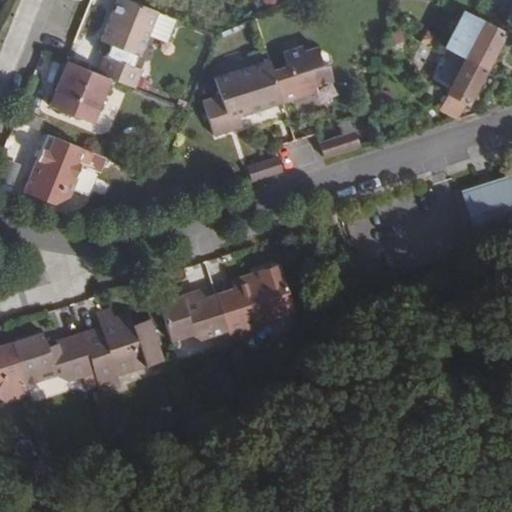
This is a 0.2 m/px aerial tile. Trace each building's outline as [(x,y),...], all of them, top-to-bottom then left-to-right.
[(153,10),(128,0),(114,0),(99,40),(135,54),(153,10)] [(261,0),(266,11),(281,5),(279,0),(261,0)] [(406,0),(389,0),(387,17),(402,25),(406,0)] [(465,11),(445,48),(446,48),(461,57),(487,70),(507,32),(465,11)] [(435,76),(447,83),(461,57),(446,48),(434,72),(435,76)] [(270,66),(280,96),(330,81),(321,53),(307,49),(288,55),(289,60),(270,66)] [(104,52),(96,73),(109,78),(126,85),(135,65),(104,52)] [(238,110),(280,96),(270,66),(267,55),(213,72),(219,90),(204,94),(215,128),(241,120),(238,110)] [(470,101),(487,70),(461,57),(447,83),(445,88),(470,101)] [(96,73),(68,62),(51,106),(92,122),(109,78),(96,73)] [(463,115),(470,101),(445,88),(438,101),(463,115)] [(352,132),(319,143),(324,158),(357,147),(352,132)] [(58,205),(81,148),(51,136),(46,149),(39,146),(35,155),(30,154),(17,189),(58,205)] [(252,181),(281,172),(276,156),(247,166),(252,181)] [(511,175),(462,192),(477,239),(511,227),(511,175)] [(294,312),(279,264),(255,272),(257,279),(231,287),(215,293),(227,331),(230,340),(247,335),(244,328),(271,319),(294,312)] [(257,279),(255,272),(236,278),(231,287),(257,279)] [(186,302),(205,296),(203,288),(184,295),(186,302)] [(227,331),(215,293),(205,296),(186,302),(184,295),(160,303),(172,341),(196,333),(198,340),(227,331)] [(161,354),(151,321),(134,326),(130,312),(116,317),(113,310),(96,315),(100,327),(81,333),(94,374),(97,383),(131,372),(129,365),(161,354)] [(244,328),(247,335),(266,329),(271,319),(244,328)] [(94,374),(81,333),(57,341),(46,344),(43,336),(41,332),(11,342),(25,385),(53,376),(63,383),(94,374)] [(46,344),(57,341),(55,332),(43,336),(46,344)] [(0,393),(2,396),(26,389),(25,385),(11,342),(0,344),(0,393)]
